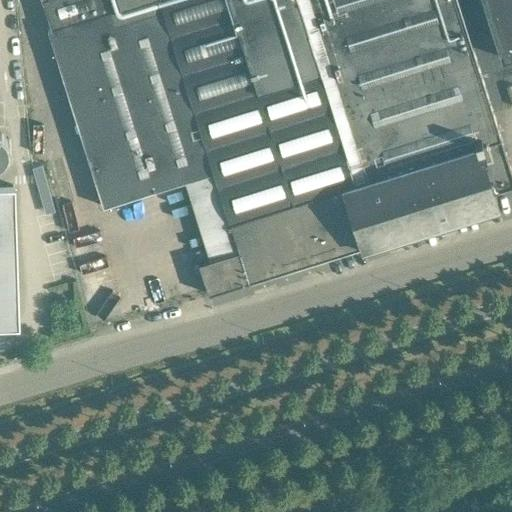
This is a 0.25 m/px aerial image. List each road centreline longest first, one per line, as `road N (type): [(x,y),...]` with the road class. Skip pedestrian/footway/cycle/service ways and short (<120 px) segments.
road 1 (tertiary): [(511,306),(0,464)]
road 2 (unclassified): [(0,392),(511,243)]
road 3 (tertiary): [(39,511),(511,367)]
